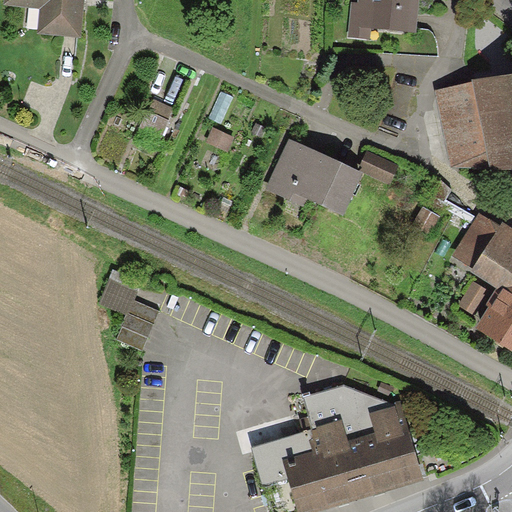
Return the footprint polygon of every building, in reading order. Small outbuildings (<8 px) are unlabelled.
[(4,0),(4,7),(39,11),(37,33),(81,38),(85,0),(4,0)] [(358,0),(358,5),(352,4),(349,37),(370,39),(371,31),(415,36),(419,0),(358,0)] [(491,172),(511,173),(511,78),(472,82),(434,92),(453,168),(490,169),(491,172)] [(141,131),(161,139),(173,109),(153,101),(141,131)] [(213,129),(207,143),(230,152),(236,138),(213,129)] [(343,216),(363,174),(358,172),(289,139),(282,154),(264,191),(305,210),(310,200),(343,216)] [(367,153),(358,172),(363,174),(389,187),(398,168),(367,153)] [(454,187),(443,181),(434,196),(445,203),(454,187)] [(431,237),(441,217),(423,208),(413,228),(431,237)] [(501,228),(479,215),(453,258),(474,270),(471,275),(476,277),(459,305),(484,320),(476,333),(501,348),(511,355),(511,228),(504,224),(501,228)] [(109,340),(138,351),(155,310),(128,300),(137,278),(108,266),(94,302),(120,313),(109,340)] [(317,511),(424,481),(401,403),(395,404),(343,384),(301,396),(308,417),(300,421),(303,432),(250,448),(266,501),(269,511),(317,511)]
